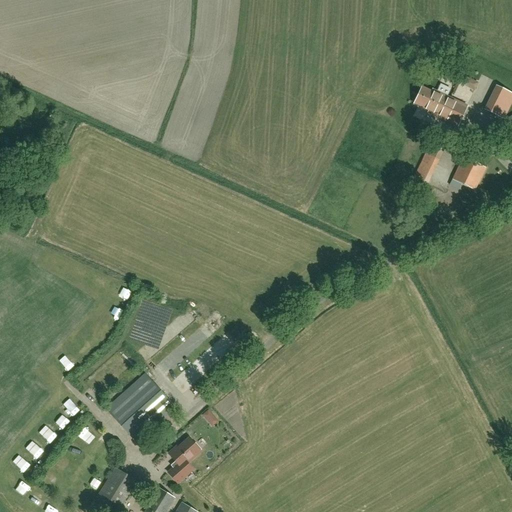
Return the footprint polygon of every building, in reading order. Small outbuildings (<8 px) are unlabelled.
[(428,111),(427,112),(458,127),(467,106),(432,90),(432,92),(422,87),(414,104),(428,111)] [(493,95),(511,103),(511,100),(511,94),(497,87),(493,95)] [(427,185),(447,144),(432,137),(413,178),(427,185)] [(463,157),(452,180),(474,190),(485,168),(463,157)] [(136,443),(175,407),(145,374),(106,409),(136,443)] [(207,409),(201,415),(212,426),(219,420),(207,409)] [(27,446),(38,456),(45,449),(33,438),(27,446)] [(195,444),(194,445),(189,439),(178,448),(177,447),(174,449),(169,454),(176,462),(171,466),(173,468),(168,473),(177,483),(193,470),(187,463),(200,452),(199,451),(201,450),(195,444)] [(116,468),(94,502),(109,511),(117,511),(137,482),(116,468)] [(26,495),(35,502),(42,494),(32,486),(26,495)] [(159,488),(144,511),(165,511),(174,498),(159,488)] [(196,511),(182,503),(175,511),(196,511)]
